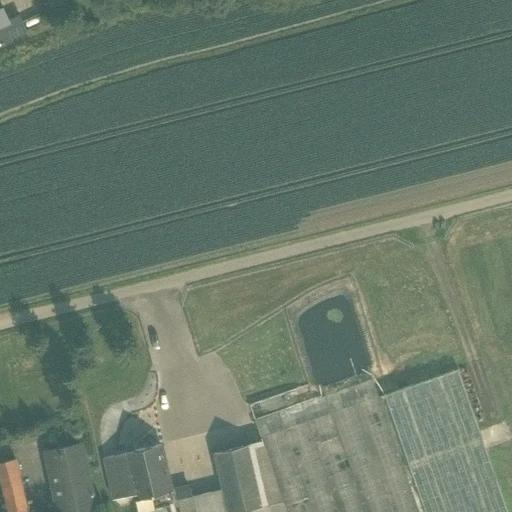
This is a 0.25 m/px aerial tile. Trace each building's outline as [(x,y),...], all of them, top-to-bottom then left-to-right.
[(6,24),(0,26),(0,44),(25,36),(19,19),(6,24)] [(506,511),(457,369),(377,398),(417,511),(506,511)] [(371,380),(254,422),(261,440),(331,414),(377,398),(371,380)] [(417,511),(377,398),(331,414),(365,511),(417,511)] [(365,511),(331,414),(261,440),(262,443),(282,502),(285,511),(365,511)] [(247,447),(261,507),(282,502),(262,443),(247,447)] [(79,446),(46,453),(58,511),(74,511),(92,508),(79,446)] [(174,504),(170,490),(160,446),(103,459),(113,500),(134,495),(137,511),(170,511),(169,506),(174,504)] [(261,507),(247,447),(214,454),(222,490),(227,511),(243,511),(261,508),(261,507)] [(15,460),(0,462),(0,477),(5,500),(22,496),(15,460)] [(170,490),(174,504),(178,503),(179,511),(182,511),(194,509),(191,497),(192,497),(190,489),(186,487),(170,490)] [(192,497),(191,497),(194,509),(194,511),(227,511),(222,490),(192,497)] [(25,511),(22,496),(5,500),(6,511),(25,511)] [(261,508),(243,511),(285,511),(282,502),(261,507),(261,508)]
